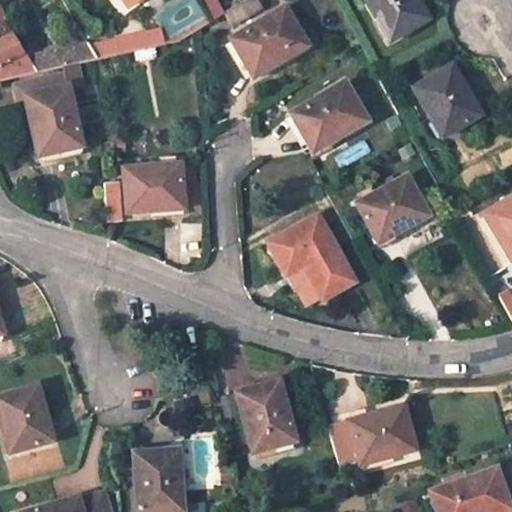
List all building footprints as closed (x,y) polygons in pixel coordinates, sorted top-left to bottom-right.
[(123,0),(130,9),(141,1),(138,0),(123,0)] [(364,0),(388,40),(426,18),(414,0),(364,0)] [(283,7),(230,39),(250,76),(306,44),(283,7)] [(0,80),(36,73),(26,56),(0,9),(0,80)] [(168,43),(161,31),(93,44),(97,59),(168,43)] [(88,42),(26,56),(36,73),(63,67),(77,64),(97,59),(88,42)] [(25,96),(37,155),(81,146),(68,87),(80,84),(77,64),(63,67),(63,72),(15,83),(18,98),(25,96)] [(450,66),(412,88),(440,136),(478,115),(450,66)] [(344,83),(291,115),(311,151),(365,120),(344,83)] [(179,163),(123,168),(127,212),(182,207),(179,163)] [(404,178),(357,203),(377,242),(425,216),(404,178)] [(511,196),(483,214),(511,261),(511,196)] [(316,217),(269,244),(285,274),(302,264),(321,298),(352,281),(316,217)] [(278,379),(235,391),(252,452),(295,440),(278,379)] [(37,385),(0,395),(0,419),(9,452),(52,440),(37,385)] [(402,405),(348,420),(358,457),(360,465),(414,450),(402,405)] [(358,457),(348,420),(327,426),(338,462),(358,457)] [(181,511),(177,448),(134,452),(138,511),(181,511)] [(495,469),(430,490),(436,511),(499,511),(509,509),(495,469)] [(78,496),(23,511),(108,511),(103,492),(78,499),(78,496)]
